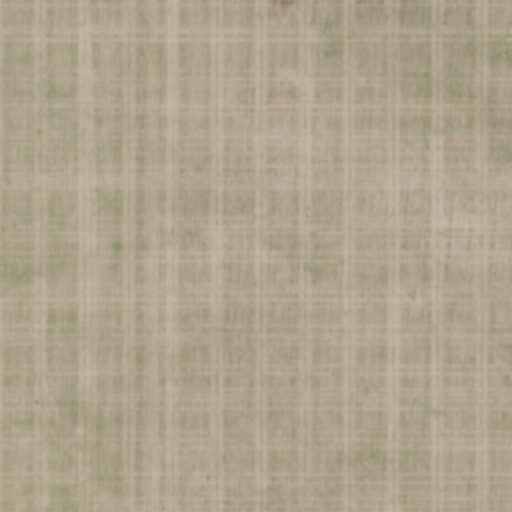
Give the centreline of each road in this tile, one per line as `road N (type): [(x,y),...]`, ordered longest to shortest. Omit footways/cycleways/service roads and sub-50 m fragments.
road 1 (track): [(165,0),(161,511)]
road 2 (track): [(165,235),(511,233)]
